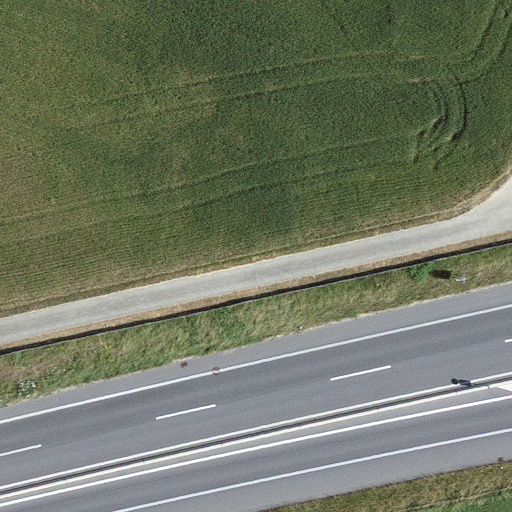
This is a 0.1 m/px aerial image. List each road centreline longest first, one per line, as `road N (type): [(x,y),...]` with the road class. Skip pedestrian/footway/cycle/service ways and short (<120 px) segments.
road 1 (track): [(0,333),(511,218)]
road 2 (trunk): [(511,340),(0,455)]
road 3 (trunk): [(47,511),(511,414)]
